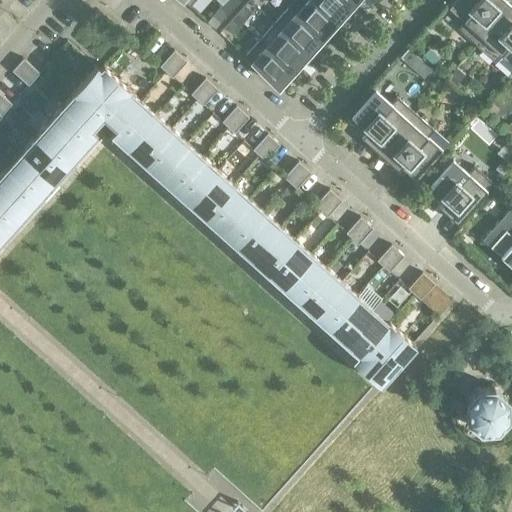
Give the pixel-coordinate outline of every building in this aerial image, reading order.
[(229,10),(238,0),(224,0),(221,3),(229,10)] [(289,4),(288,5),(320,34),(335,18),(314,0),(305,0),(296,11),(289,4)] [(347,0),(314,0),(335,18),(349,2),(347,0)] [(457,27),(475,44),(508,7),(500,0),(453,0),(448,7),(463,20),(457,27)] [(219,21),(229,10),(221,3),(211,14),(219,21)] [(252,11),(244,4),(234,14),(242,22),(252,11)] [(320,34),(288,5),(274,21),(306,50),(320,34)] [(511,10),(508,7),(475,44),(494,60),(500,53),(511,63),(511,10)] [(232,33),(242,22),(234,14),(224,26),(232,33)] [(274,21),(259,37),(291,66),(306,50),(274,21)] [(291,66),(259,37),(244,54),(277,83),(291,66)] [(174,48),(160,63),(166,69),(180,53),(174,48)] [(180,53),(166,69),(173,75),(186,59),(180,53)] [(39,71),(23,57),(18,63),(33,77),(39,71)] [(33,77),(18,63),(12,69),(28,83),(33,77)] [(73,90),(62,103),(94,131),(95,130),(89,124),(102,110),(100,76),(90,77),(78,91),(73,87),(72,89),(73,90)] [(108,76),(100,76),(102,110),(116,123),(111,129),(112,130),(140,98),(127,87),(129,86),(126,84),(122,88),(108,76)] [(205,76),(191,91),(197,96),(211,81),(205,76)] [(211,81),(197,96),(204,102),(217,87),(211,81)] [(375,88),(351,115),(357,121),(354,124),(382,149),(415,111),(396,95),(390,102),(375,88)] [(11,102),(0,91),(0,102),(6,108),(11,102)] [(140,98),(112,130),(127,143),(155,112),(140,98)] [(94,131),(62,103),(48,118),(80,146),(94,131)] [(236,103),(222,119),(228,124),(242,109),(236,103)] [(242,109),(228,124),(235,130),(248,115),(242,109)] [(433,128),(415,111),(382,149),(409,173),(412,170),(418,176),(442,149),(427,135),(433,128)] [(155,112),(127,143),(143,157),(171,126),(155,112)] [(80,146),(48,118),(34,134),(66,162),(80,146)] [(171,126),(143,157),(158,171),(186,140),(171,126)] [(267,132),(253,147),(259,152),(273,137),(267,132)] [(66,162),(34,134),(20,149),(52,177),(66,162)] [(273,137),(259,152),(266,158),(279,143),(273,137)] [(186,140),(158,171),(174,185),(202,154),(186,140)] [(52,177),(20,149),(7,165),(38,193),(52,177)] [(202,154),(174,185),(189,199),(217,168),(202,154)] [(452,158),(428,185),(434,190),(432,193),(460,218),(493,181),(474,164),(467,171),(452,158)] [(298,159),(284,175),(290,180),(304,165),(298,159)] [(38,193),(7,165),(0,172),(0,186),(24,208),(38,193)] [(304,165),(290,180),(297,186),(310,171),(304,165)] [(217,168),(189,199),(205,213),(233,182),(217,168)] [(233,182),(205,213),(220,227),(248,196),(233,182)] [(24,208),(0,186),(0,214),(10,224),(24,208)] [(329,187),(315,202),(321,208),(335,192),(329,187)] [(335,192),(321,208),(328,213),(341,198),(335,192)] [(248,196),(220,227),(236,241),(264,210),(248,196)] [(264,210),(236,241),(251,255),(279,223),(264,210)] [(0,235),(10,224),(0,214),(0,235)] [(360,215),(346,230),(352,235),(366,220),(360,215)] [(366,220),(352,235),(359,241),(372,226),(366,220)] [(279,223),(251,255),(267,269),(295,237),(279,223)] [(511,226),(508,231),(505,228),(489,245),(511,265),(511,226)] [(295,237),(267,269),(282,282),(310,251),(295,237)] [(391,242),(377,258),(383,263),(397,248),(391,242)] [(397,248),(383,263),(390,269),(403,254),(397,248)] [(310,251),(282,282),(298,296),(326,265),(310,251)] [(326,265),(298,296),(313,310),(341,279),(326,265)] [(422,270),(408,285),(414,291),(428,276),(422,270)] [(428,276),(414,291),(421,297),(434,281),(428,276)] [(341,279),(313,310),(329,324),(357,293),(341,279)] [(357,293),(329,324),(344,338),(372,307),(357,293)] [(372,307),(344,338),(360,352),(389,319),(388,318),(387,320),(372,307)] [(389,319),(360,352),(384,374),(414,341),(412,339),(411,340),(411,341),(408,344),(386,324),(390,320),(389,319)] [(496,425),(507,413),(506,396),(493,385),(477,386),(466,398),(467,415),(479,426),(496,425)]
